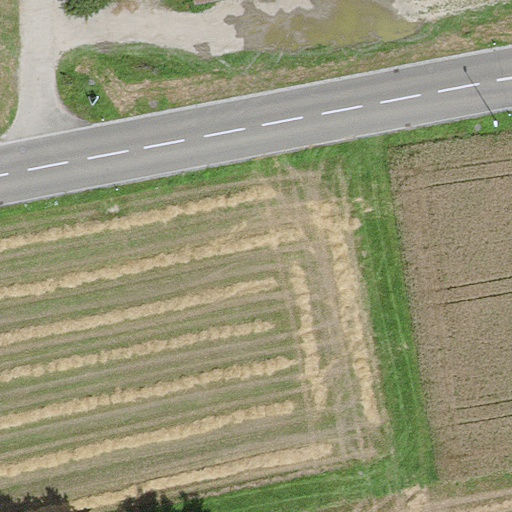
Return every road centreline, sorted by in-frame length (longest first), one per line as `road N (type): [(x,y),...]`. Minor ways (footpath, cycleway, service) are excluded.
road 1 (tertiary): [(0,171),(436,87)]
road 2 (track): [(31,165),(40,0)]
